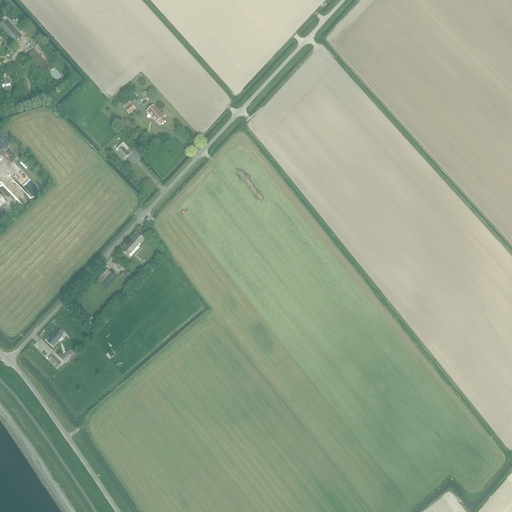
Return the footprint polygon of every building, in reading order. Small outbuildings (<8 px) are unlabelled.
[(0,25),(15,42),(22,36),(13,26),(8,21),(5,23),(3,21),(0,23),(0,25)] [(25,58),(41,76),(50,68),(34,50),(25,58)] [(48,71),(57,82),(64,76),(54,66),(48,71)] [(55,90),(63,83),(61,80),(56,84),(55,83),(54,84),(55,85),(53,87),(55,90)] [(123,107),(129,114),(136,109),(129,102),(123,107)] [(162,117),(165,115),(163,113),(161,115),(153,105),(147,111),(157,122),(158,121),(161,125),(166,121),(162,117)] [(9,140),(9,138),(9,137),(8,135),(7,134),(6,133),(4,132),(3,132),(1,132),(0,131),(0,147),(2,148),(4,147),(6,147),(7,146),(8,144),(9,143),(9,141),(9,140)] [(128,153),(131,151),(123,142),(118,147),(121,150),(118,153),(124,160),(129,155),(128,153)] [(0,193),(0,209),(9,202),(1,193),(0,193)] [(128,255),(143,240),(143,239),(139,235),(124,251),(128,255)] [(96,280),(101,284),(103,282),(104,283),(112,274),(106,269),(108,267),(107,265),(105,267),(97,276),(98,278),(96,280)] [(85,325),(87,327),(94,319),(92,317),(85,325)] [(53,347),(62,337),(61,335),(63,333),(58,328),(52,334),(54,335),(47,341),(53,347)] [(57,368),(61,364),(53,355),(48,359),(57,368)] [(63,370),(67,374),(75,366),(72,362),(63,370)]
